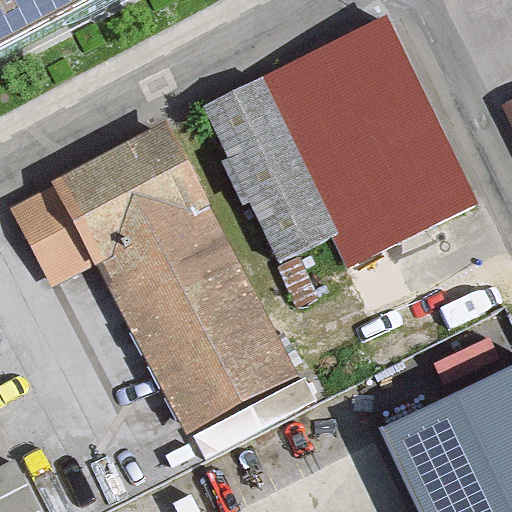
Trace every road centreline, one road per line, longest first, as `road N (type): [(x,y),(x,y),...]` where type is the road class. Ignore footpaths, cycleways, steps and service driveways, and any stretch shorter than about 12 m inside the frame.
road 1 (residential): [(363,0),(0,180)]
road 2 (residential): [(511,210),(410,0)]
road 3 (unknown): [(0,432),(29,403),(34,382),(0,282)]
